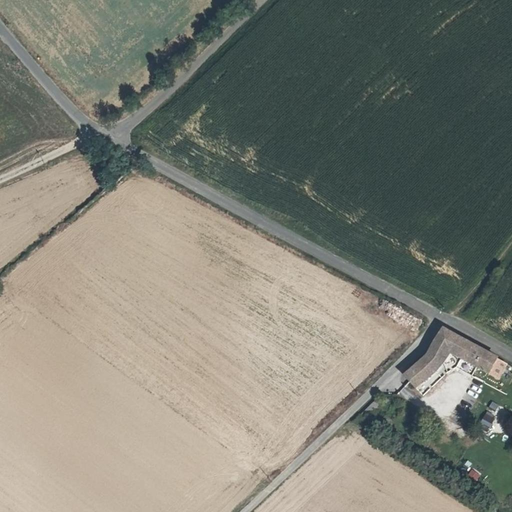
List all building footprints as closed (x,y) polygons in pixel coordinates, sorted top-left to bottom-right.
[(491,374),(498,360),(443,330),(439,335),(433,348),(428,356),(417,356),(400,371),(406,376),(418,387),(439,369),(452,352),(491,374)] [(486,382),(491,374),(478,367),(474,375),(486,382)] [(375,401),(366,407),(370,412),(378,406),(375,401)] [(486,432),(496,417),(486,411),(476,426),(486,432)] [(466,476),(474,483),(480,475),(472,468),(466,476)]
